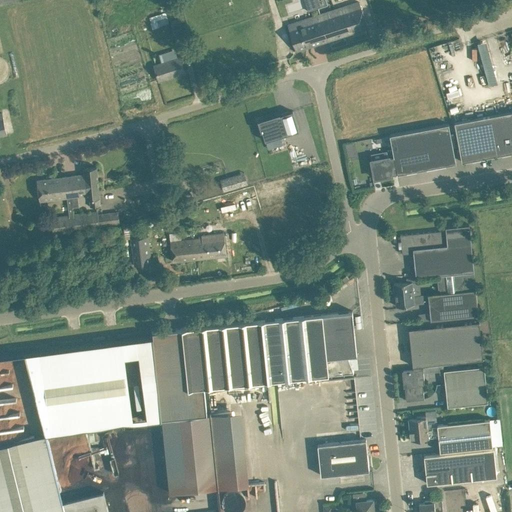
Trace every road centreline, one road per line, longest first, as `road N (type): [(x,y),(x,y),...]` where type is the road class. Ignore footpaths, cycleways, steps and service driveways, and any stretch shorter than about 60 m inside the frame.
road 1 (unclassified): [(0,320),(302,272),(338,250),(350,208)]
road 2 (unclassified): [(0,160),(314,71)]
road 3 (unclassified): [(397,511),(369,252),(372,208)]
road 4 (unclassified): [(314,71),(511,4)]
road 5 (unclassified): [(372,208),(399,193),(511,174)]
road 6 (unclassified): [(350,208),(314,71)]
